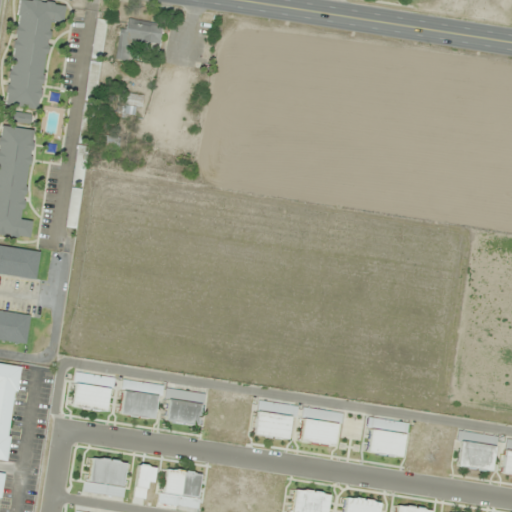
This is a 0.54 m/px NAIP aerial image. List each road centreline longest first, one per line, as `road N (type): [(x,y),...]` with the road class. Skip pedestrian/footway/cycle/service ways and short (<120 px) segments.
road 1 (residential): [(63,430),(511,499)]
road 2 (tertiary): [(244,0),(511,40)]
